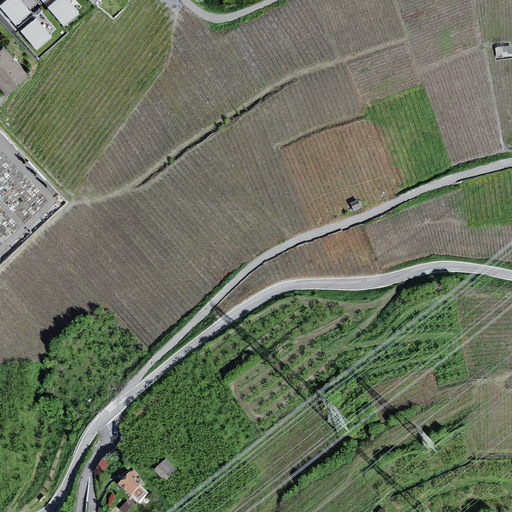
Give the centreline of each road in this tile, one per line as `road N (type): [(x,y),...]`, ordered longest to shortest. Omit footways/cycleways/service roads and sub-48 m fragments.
road 1 (unclassified): [(511,162),(439,182),(270,252),(147,366),(128,396)]
road 2 (unclassified): [(128,396),(274,290),(373,282),(438,266),(511,275)]
